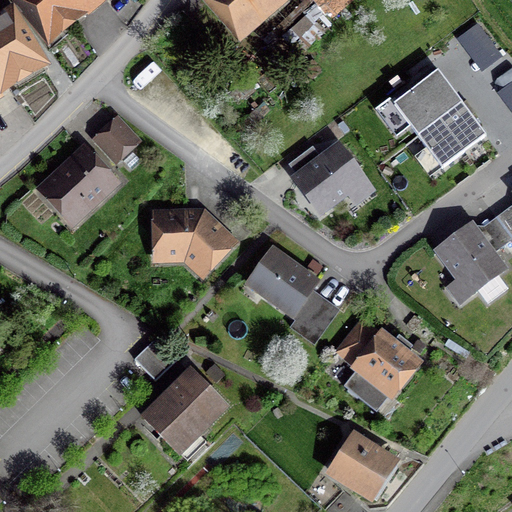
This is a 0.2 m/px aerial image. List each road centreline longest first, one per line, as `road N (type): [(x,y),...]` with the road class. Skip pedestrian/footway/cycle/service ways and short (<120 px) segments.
road 1 (residential): [(511,158),(356,275),(92,82)]
road 2 (residential): [(490,404),(402,511)]
road 3 (residential): [(0,169),(92,82)]
